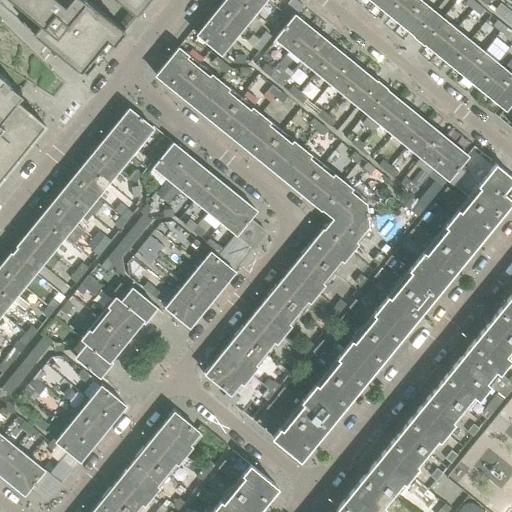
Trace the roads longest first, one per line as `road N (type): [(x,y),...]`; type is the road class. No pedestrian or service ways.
road 1 (residential): [(177,377),(298,217),(122,76)]
road 2 (residential): [(314,488),(511,245)]
road 3 (residential): [(324,0),(511,153)]
road 4 (residential): [(0,226),(122,76)]
road 5 (residential): [(177,377),(60,511)]
road 6 (residential): [(314,488),(177,377)]
